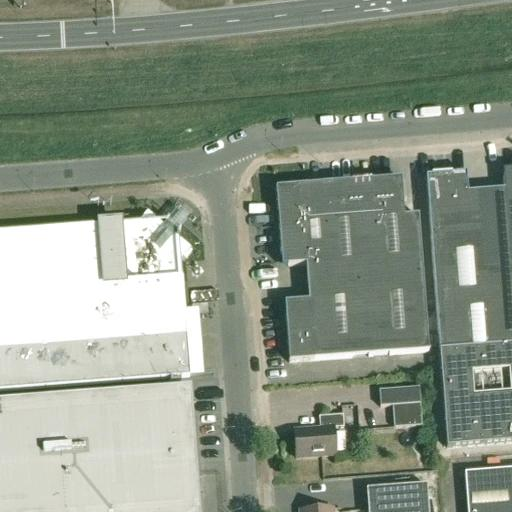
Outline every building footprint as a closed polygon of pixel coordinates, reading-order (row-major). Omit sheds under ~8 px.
[(511,347),(511,172),(502,173),(503,192),(491,193),(467,195),(466,176),(425,179),(432,261),(439,353),(511,347)] [(288,364),(428,354),(418,218),(403,219),(400,181),(275,190),(281,269),(305,267),(308,303),(284,305),(288,364)] [(0,393),(189,379),(186,338),(180,261),(189,250),(147,214),(137,225),(0,235),(0,393)] [(511,347),(439,353),(446,450),(511,445),(511,347)] [(0,511),(199,511),(190,390),(0,404),(0,511)] [(418,390),(379,393),(380,409),(392,408),(393,430),(421,428),(418,390)] [(319,430),(293,432),(295,460),(335,457),(333,430),(343,429),(343,417),(318,419),(319,430)] [(511,511),(511,471),(464,475),(466,511),(511,511)] [(366,491),(367,504),(367,511),(427,511),(426,487),(366,491)]
